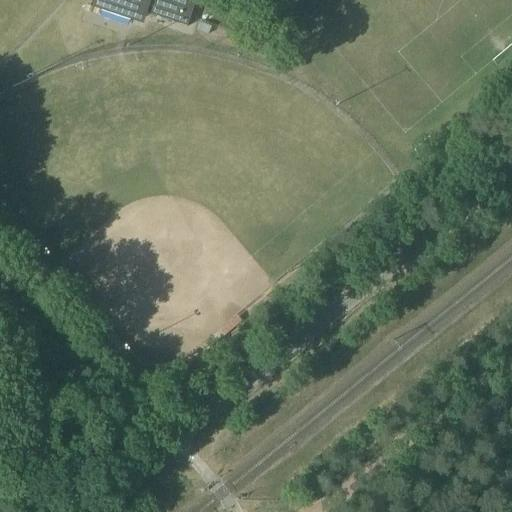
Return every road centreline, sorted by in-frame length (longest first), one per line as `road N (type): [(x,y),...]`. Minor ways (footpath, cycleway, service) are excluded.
road 1 (unclassified): [(168,445),(511,166)]
road 2 (unknown): [(1,511),(96,420),(104,373),(0,277)]
road 3 (unknown): [(308,511),(511,349)]
road 4 (unclassified): [(168,445),(149,437),(0,298)]
